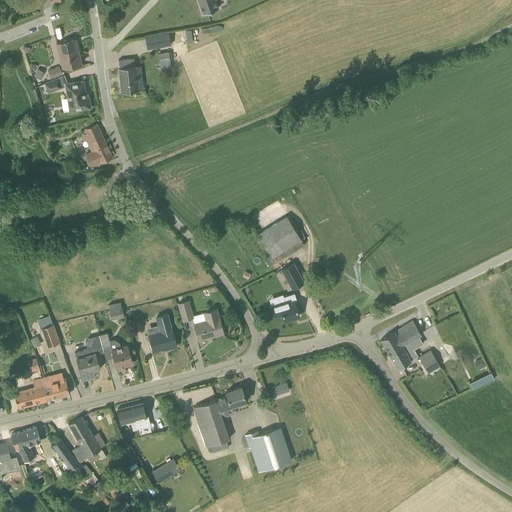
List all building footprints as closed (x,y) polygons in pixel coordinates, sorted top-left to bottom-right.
[(198,0),(203,13),(218,8),(215,0),(198,0)] [(171,44),(170,37),(169,32),(145,36),(147,48),(171,44)] [(63,68),(82,63),(76,38),(57,43),(63,68)] [(159,62),(170,61),(169,51),(158,53),(159,62)] [(135,65),(134,57),(119,59),(120,67),(119,67),(122,92),(132,90),(138,90),(135,65)] [(48,69),(51,77),(63,73),(60,65),(48,69)] [(37,68),(34,75),(41,79),(45,72),(37,68)] [(49,92),(62,87),(58,78),(45,83),(49,92)] [(86,97),(84,81),(66,83),(70,110),(91,107),(89,96),(86,97)] [(85,154),(92,167),(113,157),(97,123),(85,129),(87,133),(94,150),(92,151),(85,154)] [(305,244),(303,241),(306,239),(301,230),(297,232),(287,215),(258,233),(276,262),(305,244)] [(293,290),(304,284),(294,264),(283,270),(293,290)] [(285,320),(299,316),(295,302),(297,301),(294,293),(283,297),(285,302),(271,306),(275,316),(283,313),(285,320)] [(184,320),(194,317),(189,299),(179,302),(184,320)] [(116,318),(124,317),(122,308),(109,311),(110,316),(115,315),(116,318)] [(219,317),(216,308),(204,312),(207,320),(194,323),(199,340),(224,333),(219,316),(219,317)] [(171,328),(168,314),(157,316),(161,331),(149,334),(154,351),(169,346),(169,348),(177,346),(172,328),(171,328)] [(389,354),(403,345),(403,344),(421,334),(413,320),(381,339),(389,354)] [(60,342),(53,323),(40,328),(47,347),(60,342)] [(103,347),(110,345),(109,340),(107,332),(99,334),(103,347)] [(37,336),(30,339),(34,348),(41,344),(37,336)] [(121,346),(111,349),(117,370),(121,369),(120,366),(133,363),(128,344),(121,346)] [(397,368),(412,360),(403,345),(389,354),(397,368)] [(94,346),(75,352),(82,380),(95,376),(94,370),(100,368),(94,346)] [(431,349),(420,356),(430,374),(441,367),(431,349)] [(482,357),(475,361),(478,369),(485,365),(482,357)] [(40,369),(37,358),(26,360),(29,372),(40,369)] [(473,387),(494,378),(491,371),(470,380),(473,387)] [(44,392),(46,400),(70,393),(66,378),(64,379),(51,383),(49,375),(42,378),(46,391),(44,392)] [(35,387),(14,393),(18,407),(46,400),(44,392),(46,391),(42,378),(33,380),(35,387)] [(287,382),(274,386),(276,395),(290,390),(287,382)] [(211,410),(218,408),(221,417),(227,415),(225,407),(246,400),(241,386),(226,391),(227,395),(209,401),(211,410)] [(206,394),(183,401),(188,418),(212,411),(211,410),(209,401),(206,394)] [(148,415),(146,416),(142,402),(118,408),(121,423),(130,420),(133,430),(151,425),(148,415)] [(182,414),(170,420),(182,442),(194,436),(182,414)] [(93,435),(82,415),(68,423),(80,445),(73,449),(79,461),(100,449),(95,440),(102,436),(99,432),(93,435)] [(247,445),(249,445),(257,469),(290,458),(279,425),(257,432),(256,429),(243,433),(247,445)] [(34,457),(28,444),(40,441),(36,426),(11,434),(15,448),(18,447),(24,462),(34,457)] [(78,471),(83,468),(61,438),(52,445),(63,460),(63,459),(71,469),(75,467),(78,471)] [(0,469),(1,469),(0,466),(0,459),(10,457),(7,442),(0,443),(0,469)] [(160,482),(179,471),(172,459),(153,471),(160,482)] [(12,464),(15,478),(24,476),(19,462),(12,464)]
